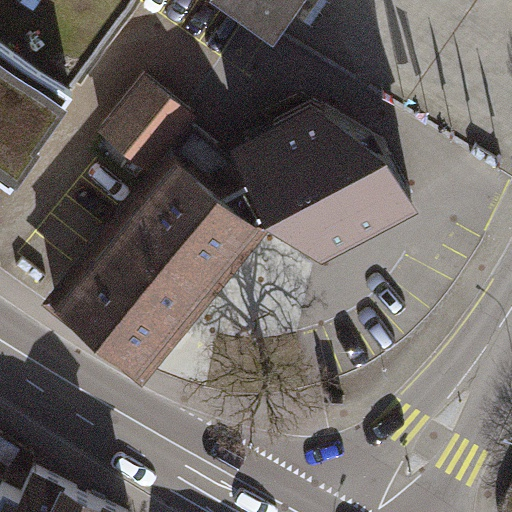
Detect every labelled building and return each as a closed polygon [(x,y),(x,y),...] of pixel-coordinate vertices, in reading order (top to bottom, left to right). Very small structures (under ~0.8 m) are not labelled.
[(0,0),(0,166),(6,171),(127,0),(232,0),(275,30),(296,0),(0,0)] [(151,161),(160,168),(175,150),(197,168),(218,143),(187,117),(193,110),(146,71),(102,124),(150,163),(151,161)] [(229,152),(218,143),(197,168),(223,189),(256,217),(259,213),(274,204),(319,241),(412,192),(384,138),(323,103),(229,152)] [(141,363),(260,219),(256,217),(223,189),(197,168),(175,150),(160,168),(56,293),(141,363)] [(133,511),(137,506),(33,456),(5,511),(133,511)]
